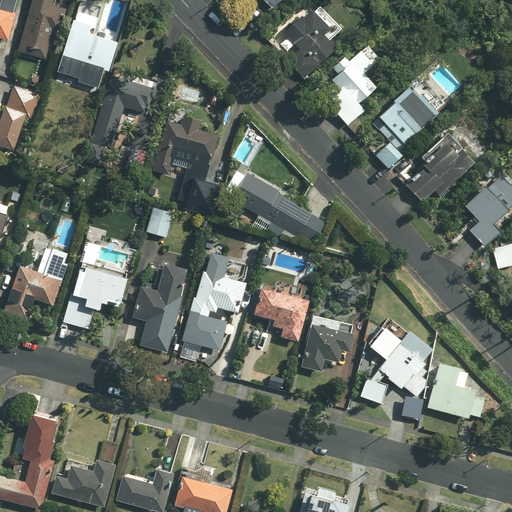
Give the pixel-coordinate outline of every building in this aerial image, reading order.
[(0,0),(0,38),(7,40),(14,15),(10,14),(13,0),(0,0)] [(43,60),(51,30),(59,32),(65,10),(50,6),(52,0),(29,0),(15,52),(43,60)] [(259,0),(268,9),(278,0),(259,0)] [(332,51),(318,37),(325,31),(308,13),(283,38),(296,51),(285,62),(303,80),(332,51)] [(97,89),(102,72),(106,73),(114,43),(85,35),(87,27),(69,22),(55,73),(77,79),(76,83),(97,89)] [(357,53),(347,63),(342,58),(328,71),(334,77),(315,95),(338,119),(339,118),(346,127),(361,113),(353,105),(357,101),(359,103),(373,90),(359,76),(370,66),(357,53)] [(110,149),(122,108),(146,114),(153,89),(109,77),(91,143),(110,149)] [(12,88),(5,110),(0,108),(0,149),(10,152),(20,119),(30,122),(38,96),(12,88)] [(433,116),(404,88),(369,124),(398,152),(433,116)] [(178,126),(164,122),(151,170),(166,174),(170,158),(190,164),(180,200),(187,202),(185,209),(213,216),(221,184),(204,179),(215,136),(197,131),(199,122),(180,117),(178,126)] [(420,203),(440,185),(443,189),(472,162),(446,133),(417,160),(419,162),(399,181),(420,203)] [(388,143),(374,157),(387,171),(401,157),(388,143)] [(147,152),(130,148),(125,169),(141,174),(147,152)] [(325,222),(245,176),(231,198),(312,245),(325,222)] [(488,226),(511,203),(511,185),(510,183),(505,187),(496,177),(461,209),(475,225),(467,232),(481,248),(496,235),(488,226)] [(168,219),(149,217),(147,234),(166,237),(168,219)] [(511,249),(511,244),(493,247),(497,269),(511,266),(511,249)] [(24,320),(31,299),(52,307),(70,257),(48,249),(39,275),(18,267),(2,312),(24,320)] [(138,287),(131,318),(147,322),(141,346),(167,352),(184,272),(161,267),(155,291),(138,287)] [(121,281),(78,268),(62,323),(86,330),(92,312),(95,312),(97,305),(102,307),(103,303),(114,306),(121,281)] [(192,298),(182,343),(218,351),(225,321),(220,320),(221,311),(235,314),(242,282),(200,272),(194,298),(192,298)] [(357,291),(338,287),(335,304),(354,307),(357,291)] [(279,338),(295,343),(305,302),(257,289),(250,316),(271,321),(269,328),(281,331),(279,338)] [(351,335),(309,325),(299,368),(317,373),(320,361),(336,365),(339,351),(347,352),(351,335)] [(427,352),(405,333),(374,372),(396,390),(427,352)] [(436,365),(424,409),(464,419),(472,391),(461,388),(465,373),(436,365)] [(389,386),(365,377),(358,398),(381,406),(389,386)] [(19,460),(28,463),(23,483),(0,477),(0,501),(39,511),(50,462),(46,461),(55,423),(29,417),(19,460)] [(116,445),(104,442),(99,459),(112,463),(116,445)] [(94,462),(91,473),(67,467),(64,479),(53,477),(49,494),(102,507),(112,467),(94,462)] [(120,477),(114,501),(155,511),(161,511),(170,476),(154,472),(151,485),(120,477)] [(224,511),(230,491),(179,478),(172,506),(193,511),(224,511)] [(304,489),(298,511),(346,511),(349,500),(304,489)]
